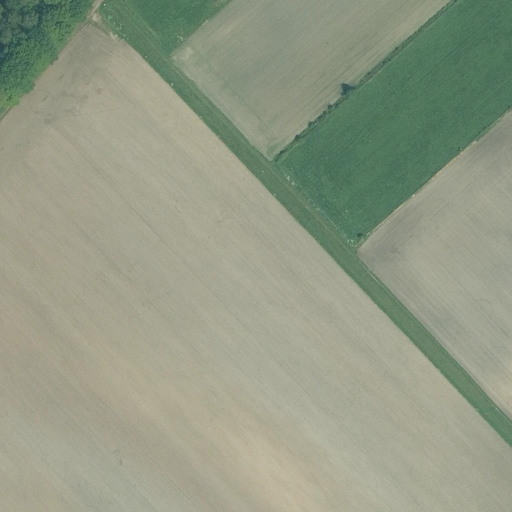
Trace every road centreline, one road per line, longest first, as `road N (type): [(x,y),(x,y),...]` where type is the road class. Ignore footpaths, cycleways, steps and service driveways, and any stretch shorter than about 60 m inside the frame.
road 1 (track): [(511,427),(115,0)]
road 2 (track): [(98,0),(0,116)]
